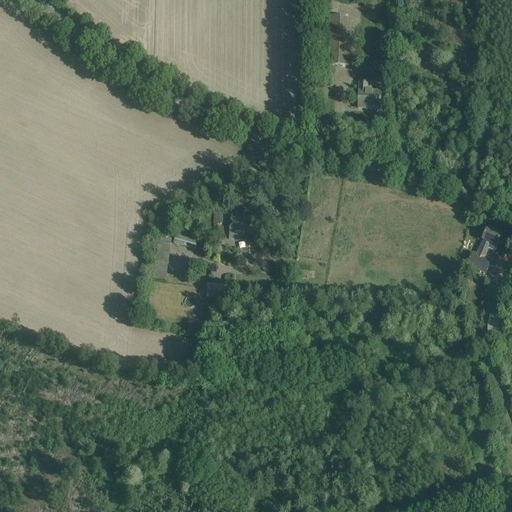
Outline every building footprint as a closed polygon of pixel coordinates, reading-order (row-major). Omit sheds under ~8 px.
[(329,65),(349,66),(351,17),(331,16),(329,65)] [(381,107),(381,93),(368,92),(368,83),(359,83),(359,109),(368,109),(368,107),(381,107)] [(221,234),(222,213),(214,213),(213,225),(214,225),(213,234),(221,234)] [(230,233),(229,240),(242,241),(243,234),(251,235),(251,229),(252,219),(231,217),(230,227),(230,233)] [(467,266),(485,274),(491,261),(484,258),(488,249),(495,252),(502,236),(487,230),(482,241),(483,241),(477,255),(473,253),(467,266)] [(195,250),(197,242),(176,236),(173,244),(195,250)] [(166,281),(171,240),(158,238),(155,262),(152,279),(166,281)] [(511,256),(503,253),(498,266),(507,270),(511,257),(511,256)] [(270,264),(266,264),(263,266),(262,270),(264,273),(268,273),(271,271),(272,267),(270,264)] [(233,301),(234,286),(207,285),(206,300),(233,301)] [(489,316),(500,318),(505,292),(494,290),(489,316)] [(214,323),(215,310),(206,309),(205,323),(214,323)] [(187,329),(187,331),(206,334),(208,324),(205,323),(189,321),(187,329)] [(493,364),(496,350),(476,346),(473,360),(493,364)]
